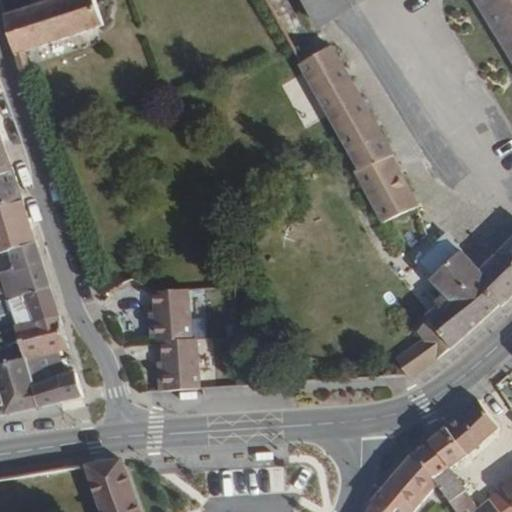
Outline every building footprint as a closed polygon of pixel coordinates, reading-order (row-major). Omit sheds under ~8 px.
[(39,0),(5,11),(16,49),(103,21),(96,0),(39,0)] [(305,0),(317,21),(357,0),(305,0)] [(511,0),(477,0),(511,59),(511,0)] [(301,59),(343,132),(363,167),(358,170),(385,221),(415,202),(389,147),(330,43),(301,59)] [(0,167),(10,165),(4,148),(0,149),(0,167)] [(0,204),(22,199),(10,165),(0,167),(0,204)] [(36,243),(22,199),(0,204),(0,253),(11,251),(15,249),(36,243)] [(423,335),(437,352),(447,345),(498,298),(501,301),(511,290),(511,236),(477,268),(445,231),(417,260),(444,293),(436,300),(439,304),(427,315),(428,318),(418,327),(423,335)] [(58,315),(36,243),(15,249),(11,251),(16,268),(3,272),(9,290),(19,319),(31,316),(33,322),(58,315)] [(160,362),(160,386),(199,384),(197,334),(193,334),(190,285),(155,286),(156,312),(151,313),(152,336),(163,335),(164,361),(160,362)] [(67,344),(58,315),(33,322),(17,326),(25,356),(57,347),(59,346),(67,344)] [(404,371),(408,371),(437,352),(423,335),(394,354),(398,361),(404,371)] [(57,347),(25,356),(1,362),(0,362),(0,410),(82,392),(76,370),(64,372),(57,347)] [(431,440),(416,453),(435,481),(447,500),(460,489),(447,466),(449,464),(497,424),(478,397),(458,417),(431,440)] [(416,453),(374,501),(385,511),(413,511),(435,481),(416,453)] [(139,511),(120,457),(83,463),(100,511),(139,511)] [(456,511),(511,511),(511,476),(485,501),(476,511),(464,495),(452,506),(456,511)] [(385,511),(374,501),(366,511),(385,511)]
